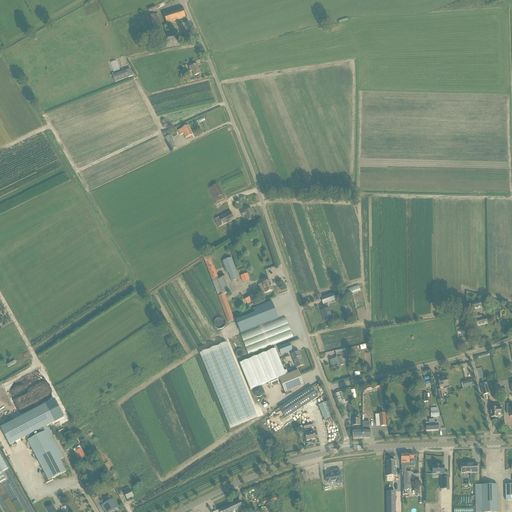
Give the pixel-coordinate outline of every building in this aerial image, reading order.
[(87,8),(89,14),(98,11),(95,4),(87,8)] [(167,23),(181,19),(186,17),(183,9),(177,11),(176,8),(164,12),(167,23)] [(146,18),(151,35),(161,32),(156,14),(146,18)] [(163,34),(165,47),(180,45),(178,32),(174,33),(174,31),(166,32),(166,34),(163,34)] [(186,45),(188,44),(193,42),(189,33),(185,34),(184,35),(185,37),(183,38),(186,45)] [(194,76),(196,75),(200,74),(197,64),(189,67),(190,72),(192,71),(194,76)] [(129,78),(126,70),(112,75),(115,83),(129,78)] [(186,139),(188,138),(192,135),(188,126),(184,128),(178,131),(181,136),(183,134),(186,139)] [(165,138),(171,151),(176,148),(171,135),(165,138)] [(224,199),(217,184),(209,188),(216,202),(224,199)] [(247,221),(249,220),(254,219),(251,209),(244,211),(245,212),(241,213),(243,217),(244,217),(244,216),(246,215),(247,221)] [(230,211),(214,219),(219,228),(234,219),(230,211)] [(223,274),(217,277),(210,257),(204,259),(219,298),(228,323),(234,321),(225,296),(224,294),(231,292),(225,277),(224,277),(223,274)] [(231,258),(223,261),(227,273),(228,273),(231,282),(238,279),(235,270),(236,270),(231,258)] [(242,282),(250,280),(247,273),(240,276),(242,282)] [(273,291),(269,281),(262,284),(265,293),(273,291)] [(350,288),(351,295),(362,292),(361,286),(350,288)] [(244,299),(248,305),(255,300),(251,294),(244,299)] [(328,321),(330,320),(333,319),(329,309),(327,304),(335,301),(333,294),(326,296),(321,298),(323,305),(324,304),(326,310),(321,311),(325,322),(327,321),(327,322),(328,321)] [(287,316),(293,315),(290,299),(284,300),(287,316)] [(280,317),(285,316),(282,301),(277,302),(280,317)] [(254,314),(236,321),(241,333),(278,319),(272,302),(252,310),(254,314)] [(481,308),(480,302),(471,304),(473,310),(481,308)] [(487,323),(486,317),(482,318),(481,316),(473,318),(475,327),(487,323)] [(243,333),(249,354),(295,340),(289,319),(243,333)] [(226,343),(199,353),(230,428),(257,417),(226,343)] [(290,343),(278,347),(281,355),(292,351),(290,343)] [(337,358),(329,361),(332,369),(336,367),(337,369),(338,370),(340,370),(341,368),(340,366),(348,363),(346,355),(349,354),(347,348),(345,349),(340,350),(335,352),(337,358)] [(275,349),(239,363),(250,389),(286,375),(275,349)] [(296,368),(299,367),(304,365),(299,352),(291,355),(296,368)] [(304,385),(297,371),(279,378),(285,393),(304,385)] [(448,388),(447,386),(447,383),(445,378),(438,380),(439,385),(440,388),(443,387),(444,390),(448,388)] [(475,379),(463,382),(464,388),(476,385),(475,379)] [(489,394),(487,387),(486,383),(480,384),(482,390),(483,395),(489,394)] [(286,419),(314,400),(318,398),(311,387),(307,390),(279,408),(286,419)] [(54,400),(0,428),(10,446),(26,438),(46,477),(44,478),(47,483),(53,480),(52,479),(66,472),(60,460),(64,458),(47,427),(63,417),(54,400)] [(323,420),(333,416),(327,402),(318,405),(323,420)] [(501,414),(500,405),(495,405),(495,408),(490,408),(491,418),(498,417),(498,414),(501,414)] [(438,411),(437,411),(437,408),(430,408),(431,417),(439,417),(438,411)] [(438,428),(438,425),(438,424),(434,424),(434,420),(430,421),(430,424),(426,424),(426,431),(438,430),(438,428),(439,428),(438,428)] [(362,428),(352,428),(353,439),(363,439),(363,430),(363,428),(362,428)] [(315,439),(314,434),(313,433),(313,429),(304,431),(305,434),(306,436),(307,441),(315,439)] [(77,435),(71,438),(75,446),(81,442),(77,435)] [(80,461),(84,458),(87,457),(80,446),(78,447),(73,450),(80,461)] [(387,469),(387,476),(396,476),(396,469),(395,469),(395,461),(387,462),(387,469)] [(461,464),(461,469),(461,474),(477,473),(477,469),(477,464),(477,465),(466,465),(466,464),(461,464)] [(444,467),(440,467),(440,466),(434,466),(434,467),(433,467),(433,474),(441,474),(441,478),(444,478),(444,474),(444,467)] [(336,485),(342,484),(341,473),(340,473),(339,471),(335,472),(336,474),(326,475),(327,484),(335,483),(336,485)] [(441,478),(435,478),(435,490),(444,490),(444,478),(441,478)] [(475,511),(497,511),(497,485),(477,485),(475,486),(475,511)] [(124,494),(125,495),(127,500),(133,497),(131,492),(130,491),(124,494)] [(390,492),(387,492),(387,511),(395,511),(395,496),(390,497),(390,492)] [(104,511),(110,511),(118,508),(113,499),(111,500),(109,496),(104,499),(100,501),(102,505),(101,506),(104,511)] [(261,500),(262,505),(277,501),(277,500),(275,496),(261,500)] [(232,511),(238,511),(237,510),(243,508),(239,500),(229,505),(232,511)]
